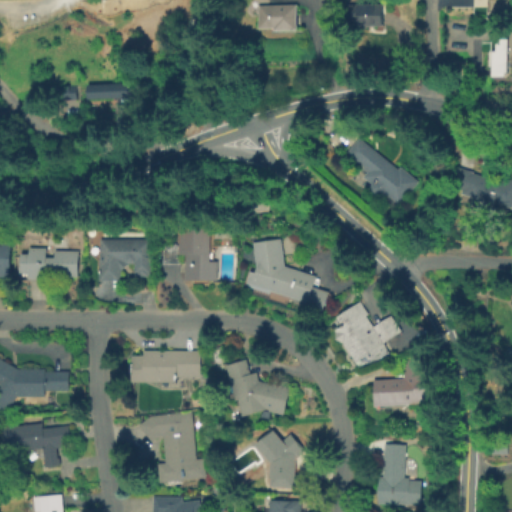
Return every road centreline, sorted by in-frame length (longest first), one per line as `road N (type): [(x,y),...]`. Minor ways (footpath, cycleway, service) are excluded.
road 1 (tertiary): [(288,171),(403,274),(446,338),(465,411),(461,511)]
road 2 (residential): [(320,371),(295,344),(246,321),(0,319)]
road 3 (residential): [(93,319),(109,511)]
road 4 (secondary): [(253,120),(78,180)]
road 5 (residential): [(320,371),(338,422),(334,511)]
road 6 (secondary): [(420,102),(360,95),(293,107)]
